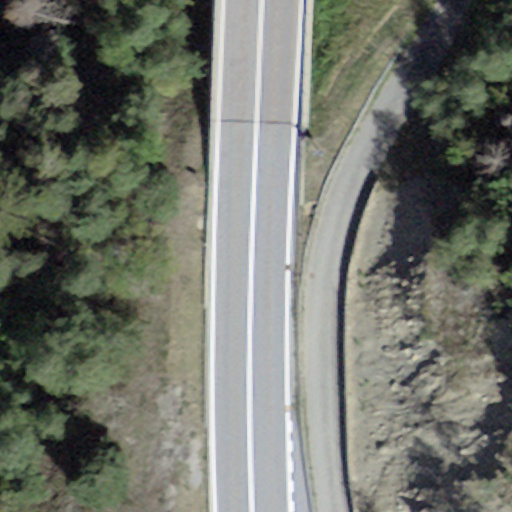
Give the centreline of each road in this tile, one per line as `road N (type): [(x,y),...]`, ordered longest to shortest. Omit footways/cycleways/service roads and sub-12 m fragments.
road 1 (unclassified): [(457,0),(371,135),(324,265),(325,422),(337,511)]
road 2 (primary): [(262,0),(253,511)]
